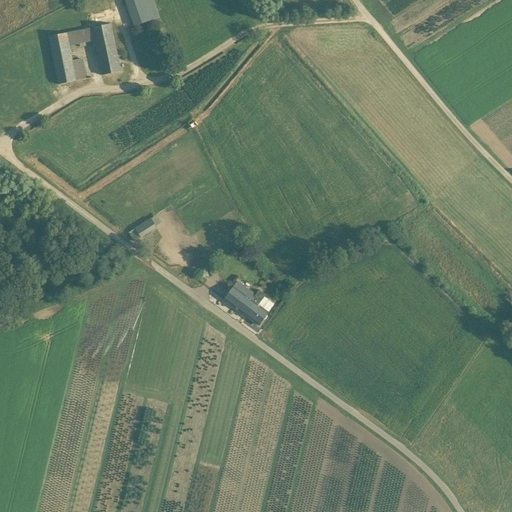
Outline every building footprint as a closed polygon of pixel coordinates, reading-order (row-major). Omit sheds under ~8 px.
[(125,0),(133,25),(159,17),(153,0),(125,0)] [(97,50),(103,75),(121,72),(116,46),(111,24),(91,28),(88,13),(46,22),(49,37),(59,85),(86,79),(86,78),(86,79),(81,59),(73,61),(69,46),(92,41),(94,51),(97,50)] [(141,238),(157,228),(151,219),(135,228),(141,238)] [(208,265),(211,271),(216,269),(214,262),(208,265)] [(234,286),(224,299),(260,326),(270,312),(260,305),(267,295),(260,290),(256,294),(238,281),(234,286)] [(283,300),(289,291),(284,287),(278,296),(283,300)]
